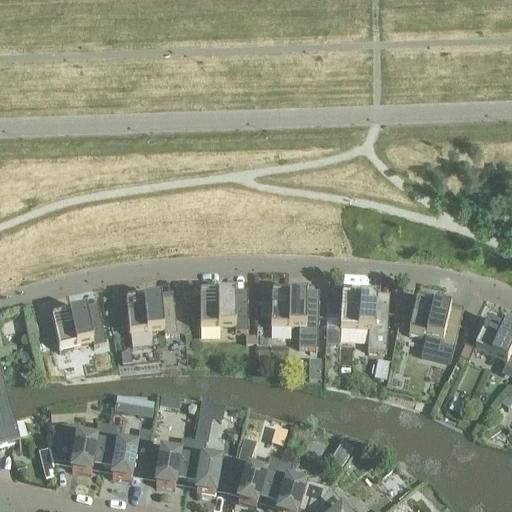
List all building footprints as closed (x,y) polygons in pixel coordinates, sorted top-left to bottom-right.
[(261,307),(261,319),(271,319),(270,331),(299,332),(298,353),(318,353),(319,303),(306,303),(306,299),(271,298),(271,307),(261,307)] [(200,299),(200,332),(235,332),(235,335),(248,335),(247,302),(235,303),(235,299),(200,299)] [(342,300),(340,333),(368,335),(367,355),(386,357),(389,307),(377,306),(377,302),(342,300)] [(125,306),(129,339),(163,335),(164,339),(177,338),(173,305),(161,306),(160,302),(125,306)] [(416,305),(409,337),(430,342),(443,345),(439,362),(451,365),(454,352),(462,320),(450,317),(450,313),(416,305)] [(52,322),(59,354),(93,347),(93,351),(106,348),(99,316),(87,318),(86,314),(52,322)] [(475,353),(506,367),(505,371),(511,374),(511,333),(489,323),(475,353)] [(309,364),(309,385),(321,385),(321,364),(309,364)] [(0,452),(19,448),(7,401),(0,403),(0,452)] [(160,401),(159,413),(170,414),(172,402),(160,401)] [(91,471),(102,473),(110,431),(97,429),(94,446),(79,443),(78,430),(52,432),(54,465),(73,468),(71,476),(90,479),(91,471)] [(132,474),(145,477),(150,449),(149,449),(138,447),(137,447),(136,453),(119,450),(122,433),(110,431),(102,473),(113,475),(112,483),(130,486),(132,474)] [(140,435),(138,447),(149,449),(151,437),(140,435)] [(176,486),(186,488),(194,445),(182,443),(179,460),(162,457),(163,451),(150,449),(145,477),(158,479),(156,491),(174,494),(176,486)] [(217,489),(229,491),(236,464),(221,461),(220,468),(203,465),(206,448),(194,445),(186,488),(197,490),(196,498),(214,501),(217,489)] [(258,504),(269,507),(281,466),(269,463),(264,479),(248,474),(250,468),(236,464),(229,491),(241,495),(238,506),(256,511),(258,504)] [(316,511),(330,492),(306,485),(304,491),(288,486),(293,470),(281,466),(269,507),(279,510),(278,511),(316,511)] [(345,511),(346,511),(330,492),(316,511),(345,511)]
